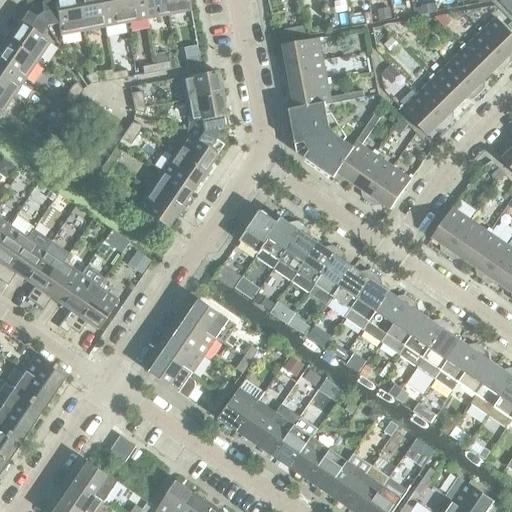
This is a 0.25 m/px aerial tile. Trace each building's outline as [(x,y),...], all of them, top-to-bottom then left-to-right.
[(83,31),(77,0),(53,0),(41,2),(43,12),(39,14),(47,26),(58,24),(60,35),(83,31)] [(104,27),(99,0),(77,0),(83,31),(104,27)] [(126,23),(121,0),(99,0),(104,27),(126,23)] [(147,19),(143,0),(121,0),(126,23),(147,19)] [(143,0),(147,19),(168,15),(165,0),(143,0)] [(165,0),(168,15),(190,11),(188,0),(165,0)] [(511,0),(502,0),(500,2),(511,12),(511,10),(511,0)] [(422,15),(437,12),(435,2),(421,5),(422,15)] [(378,9),(380,20),(392,18),(390,7),(378,9)] [(405,9),(398,10),(399,18),(406,17),(405,9)] [(47,26),(39,14),(35,17),(27,12),(13,32),(12,31),(9,32),(4,39),(37,61),(49,42),(40,36),(47,26)] [(365,25),(363,15),(354,17),(356,27),(365,25)] [(452,23),(445,15),(439,21),(446,29),(452,23)] [(511,33),(496,18),(480,34),(510,64),(511,62),(511,55),(511,54),(511,53),(511,33)] [(510,64),(480,34),(465,49),(490,75),(501,65),(505,69),(510,64)] [(281,69),(323,61),(319,38),(283,45),(286,60),(280,61),(281,69)] [(400,46),(392,38),(385,45),(392,54),(400,46)] [(0,48),(1,49),(0,50),(0,62),(24,79),(37,61),(4,39),(0,44),(0,48)] [(490,75),(465,49),(449,64),(479,94),(485,89),(480,85),(490,75)] [(155,64),(157,72),(170,70),(169,62),(167,51),(153,54),(155,64)] [(201,64),(199,56),(185,59),(187,67),(201,64)] [(323,61),(281,69),(283,76),(289,75),(291,89),(328,82),(323,61)] [(24,79),(0,62),(0,88),(12,97),(24,79)] [(157,72),(155,64),(142,67),(143,75),(157,72)] [(449,64),(434,79),(460,105),(470,95),(474,100),(479,94),(449,64)] [(115,80),(113,72),(112,69),(103,71),(105,82),(115,80)] [(127,70),(113,72),(115,80),(128,78),(127,70)] [(185,100),(224,93),(222,85),(220,83),(218,83),(216,71),(181,78),(185,100)] [(407,82),(396,71),(387,80),(397,91),(407,82)] [(91,85),(99,83),(97,72),(90,73),(86,77),(91,85)] [(434,79),(418,94),(448,125),(454,119),(450,115),(460,105),(434,79)] [(72,85),(68,91),(77,97),(82,90),(77,82),(72,85)] [(328,82),(291,89),(294,102),(288,104),(290,112),(326,105),(332,104),(330,98),(328,82)] [(0,114),(12,97),(0,88),(0,114)] [(72,105),(77,97),(68,91),(63,99),(72,105)] [(133,103),(144,101),(142,91),(131,93),(133,103)] [(363,91),(352,93),(354,100),(365,98),(363,91)] [(225,101),(224,93),(185,100),(190,129),(216,135),(217,130),(227,128),(222,104),(224,104),(225,101)] [(352,93),(342,95),(343,102),(349,101),(354,100),(352,93)] [(448,125),(418,94),(402,110),(428,136),(439,126),(443,130),(448,125)] [(342,95),(330,98),(332,104),(343,102),(342,95)] [(144,101),(133,103),(134,111),(144,113),(145,108),(144,101)] [(330,126),(326,105),(290,112),(297,154),(332,177),(353,147),(335,135),(331,129),(330,126)] [(52,107),(44,119),(50,123),(58,111),(52,107)] [(57,127),(65,116),(58,111),(50,123),(57,127)] [(375,114),(369,123),(375,127),(381,118),(375,114)] [(49,138),(57,127),(50,123),(43,134),(49,138)] [(127,130),(136,136),(140,131),(141,125),(132,123),(127,130)] [(366,127),(363,133),(368,136),(375,127),(369,123),(366,127)] [(190,129),(174,154),(206,176),(211,169),(211,166),(209,165),(223,145),(215,140),(216,135),(190,129)] [(136,136),(127,130),(121,138),(131,145),(136,136)] [(47,142),(34,133),(28,143),(41,152),(44,147),(47,142)] [(363,133),(356,142),(362,146),(368,136),(363,133)] [(511,141),(509,144),(511,147),(511,149),(502,159),(511,169),(511,141)] [(356,142),(353,147),(332,177),(339,182),(343,177),(354,185),(375,155),(362,146),(356,142)] [(121,153),(114,149),(106,160),(113,165),(121,153)] [(206,176),(174,154),(161,172),(191,192),(197,183),(199,184),(202,183),(206,176)] [(375,155),(354,185),(366,193),(362,198),(369,202),(393,167),(375,155)] [(105,176),(113,165),(106,160),(99,171),(105,176)] [(412,180),(393,167),(369,202),(375,207),(378,202),(391,210),(412,180)] [(498,181),(505,174),(499,168),(492,175),(498,181)] [(191,192),(161,172),(149,189),(182,212),(187,205),(186,202),(185,201),(191,192)] [(38,185),(35,189),(43,194),(45,190),(38,185)] [(182,212),(149,189),(136,208),(166,228),(173,218),(174,219),(177,219),(182,212)] [(49,192),(46,197),(52,201),(55,196),(49,192)] [(448,256),(472,221),(453,208),(432,238),(445,247),(441,252),(448,256)] [(262,249),(283,219),(277,214),(273,219),(261,211),(240,241),(260,255),(263,250),(262,249)] [(263,250),(260,255),(257,258),(274,270),(304,226),(298,222),(294,227),(283,219),(262,249),(263,250)] [(0,238),(9,226),(0,220),(0,238)] [(490,233),(472,221),(448,256),(454,260),(457,255),(469,263),(490,233)] [(9,226),(0,238),(0,277),(30,234),(26,231),(23,236),(9,226)] [(310,230),(304,226),(274,270),(292,282),(319,243),(307,235),(310,230)] [(507,245),(490,233),(469,263),(480,271),(477,276),(483,281),(507,245)] [(34,237),(30,234),(0,277),(0,280),(7,285),(15,274),(24,280),(45,251),(31,241),(34,237)] [(330,251),(319,243),(292,282),(310,294),(316,286),(340,250),(334,246),(330,251)] [(511,248),(507,245),(483,281),(490,285),(493,280),(504,288),(511,276),(511,248)] [(141,274),(150,260),(136,250),(127,264),(141,274)] [(346,255),(340,250),(316,286),(333,298),(354,267),(343,260),(346,255)] [(45,251),(24,280),(34,287),(26,298),(34,304),(65,259),(61,256),(59,260),(45,251)] [(65,259),(34,304),(43,310),(51,298),(60,305),(80,275),(67,266),(69,261),(65,259)] [(224,265),(216,277),(233,289),(241,277),(224,265)] [(86,267),(80,275),(60,305),(69,311),(62,323),(70,328),(101,283),(104,279),(86,267)] [(366,275),(354,267),(333,298),(351,310),(375,275),(369,270),(366,275)] [(382,279),(375,275),(351,310),(369,322),(390,292),(378,284),(382,279)] [(259,289),(249,282),(242,292),(252,299),(259,289)] [(101,283),(70,328),(79,334),(86,323),(97,330),(117,300),(102,290),(105,286),(101,283)] [(390,292),(369,322),(364,331),(382,343),(412,299),(405,295),(402,300),(390,292)] [(274,306),(264,299),(259,305),(269,312),(274,306)] [(412,299),(382,343),(400,355),(426,317),(415,309),(418,304),(412,299)] [(190,321),(217,339),(224,344),(237,326),(200,300),(192,311),(195,313),(190,321)] [(278,302),(271,314),(288,325),(296,314),(278,302)] [(426,317),(400,355),(417,367),(423,359),(447,324),(441,320),(438,325),(426,317)] [(182,326),(175,336),(204,357),(217,339),(190,321),(185,328),(182,326)] [(447,324),(423,359),(441,371),(462,341),(450,333),(454,328),(447,324)] [(310,340),(322,348),(327,341),(315,333),(310,340)] [(171,348),(165,356),(192,375),(204,357),(175,336),(168,346),(171,348)] [(462,341),(441,371),(435,380),(453,392),(459,384),(483,348),(477,344),(473,349),(462,341)] [(349,350),(339,344),(332,354),(342,360),(349,350)] [(252,346),(244,358),(251,362),(259,351),(252,346)] [(489,353),(483,348),(459,384),(477,396),(497,365),(486,357),(489,353)] [(66,374),(36,354),(24,372),(54,392),(66,374)] [(192,375),(165,356),(160,364),(157,362),(150,373),(188,399),(196,387),(196,383),(194,380),(190,377),(192,375)] [(291,357),(286,363),(295,369),(300,362),(291,357)] [(350,367),(360,373),(367,363),(357,357),(350,367)] [(251,362),(244,358),(237,369),(243,374),(251,362)] [(497,365),(477,396),(471,404),(489,416),(511,382),(511,368),(509,373),(497,365)] [(360,374),(367,379),(373,370),(366,366),(360,374)] [(315,386),(321,378),(311,370),(305,379),(315,386)] [(54,392),(24,372),(12,389),(42,409),(54,392)] [(237,433),(259,401),(265,393),(246,380),(221,417),(226,421),(224,423),(237,433)] [(327,380),(319,390),(327,395),(334,385),(327,380)] [(228,382),(220,393),(227,398),(234,387),(228,382)] [(511,382),(489,416),(507,429),(511,421),(511,382)] [(42,409),(12,389),(4,383),(0,389),(0,405),(31,427),(42,409)] [(396,399),(402,390),(395,385),(389,394),(396,399)] [(409,394),(402,390),(396,399),(403,403),(409,394)] [(227,398),(220,393),(212,405),(219,409),(227,398)] [(257,442),(277,413),(259,401),(237,433),(251,442),(253,439),(257,442)] [(419,404),(413,412),(422,418),(428,410),(419,404)] [(0,405),(0,430),(19,444),(31,427),(0,405)] [(273,457),(300,417),(283,405),(277,413),(257,442),(262,445),(260,448),(273,457)] [(351,419),(358,409),(352,405),(345,415),(351,419)] [(371,411),(366,419),(375,424),(379,416),(371,411)] [(293,466),(313,438),(318,429),(300,417),(273,457),(286,466),(288,463),(293,466)] [(391,422),(384,432),(391,437),(398,427),(391,422)] [(19,444),(0,430),(0,456),(7,461),(19,444)] [(466,434),(460,443),(464,446),(467,442),(468,442),(471,437),(466,434)] [(126,462),(136,447),(121,436),(110,451),(126,462)] [(309,481),(330,450),(313,438),(293,466),(297,469),(295,472),(309,481)] [(408,457),(402,466),(415,475),(421,466),(424,468),(435,451),(417,439),(406,456),(408,457)] [(484,449),(479,456),(485,460),(490,453),(484,449)] [(137,450),(132,458),(136,461),(142,453),(137,450)] [(328,491),(348,462),(330,450),(309,481),(322,491),(324,488),(328,491)] [(344,506),(372,466),(354,454),(348,462),(328,491),(333,494),(331,497),(344,506)] [(118,483),(100,470),(92,464),(86,473),(83,471),(76,481),(106,501),(118,483)] [(366,511),(384,486),(390,478),(372,466),(344,506),(353,511),(366,511)] [(423,479),(430,484),(437,473),(431,468),(423,479)] [(488,511),(495,502),(465,482),(458,477),(445,496),(452,501),(467,511),(483,511),(485,511),(486,511),(488,511)] [(430,484),(423,479),(415,491),(410,498),(418,503),(424,496),(423,495),(430,484)] [(98,511),(106,501),(76,481),(69,491),(72,493),(67,501),(83,511),(98,511)] [(158,511),(183,511),(196,494),(186,487),(184,490),(175,484),(157,511),(158,511)] [(393,511),(402,499),(384,486),(366,511),(393,511)] [(209,511),(212,509),(204,503),(206,501),(196,494),(183,511),(209,511)] [(83,511),(67,501),(64,499),(54,511),(83,511)] [(467,511),(452,501),(444,511),(467,511)]
